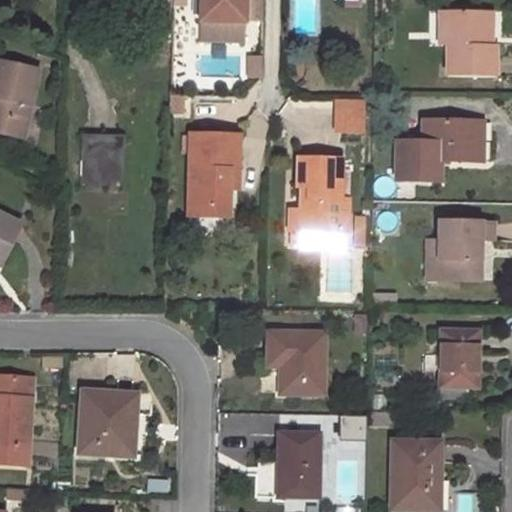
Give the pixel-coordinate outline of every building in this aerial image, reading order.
[(193,0),(193,2),(202,2),(201,43),(242,44),(243,0),(193,0)] [(492,78),(493,47),(487,47),(489,13),(447,13),(445,77),(492,78)] [(264,75),(264,52),(254,52),(254,75),(264,75)] [(0,135),(25,140),(39,72),(0,63),(0,135)] [(189,107),(189,93),(167,93),(166,107),(189,107)] [(366,125),(366,95),(347,95),(347,125),(366,125)] [(422,144),(396,144),(395,181),(439,182),(440,162),(474,163),(474,125),(422,123),(422,144)] [(236,134),(188,133),(186,187),(185,203),(204,203),(203,217),(224,218),(226,189),(227,168),(235,168),(236,134)] [(123,191),(124,136),(81,135),(80,188),(123,191)] [(297,154),(296,184),(301,184),(300,207),(288,206),(288,225),(297,225),(334,227),(345,228),(347,195),(338,195),(339,156),(297,154)] [(234,189),(235,168),(227,168),(226,189),(234,189)] [(185,216),(203,217),(204,203),(185,203),(185,216)] [(356,214),(355,243),(364,243),(365,215),(356,214)] [(0,266),(1,266),(20,226),(0,215),(0,266)] [(483,222),(439,221),(438,241),(437,281),(477,281),(478,240),(483,240),(483,222)] [(297,232),(333,234),(334,227),(297,225),(297,232)] [(424,240),(423,280),(437,281),(438,241),(424,240)] [(477,390),(478,332),(441,331),(440,389),(477,390)] [(323,396),(324,335),(269,334),(268,367),(281,367),(280,395),(323,396)] [(0,464),(26,466),(31,383),(0,381),(0,464)] [(136,397),(82,394),(77,454),(129,457),(132,416),(135,416),(136,397)] [(340,423),(342,440),(365,438),(363,422),(340,423)] [(317,499),(319,437),(280,436),(277,498),(317,499)] [(440,482),(440,444),(392,443),(391,510),(432,510),(433,482),(440,482)]
